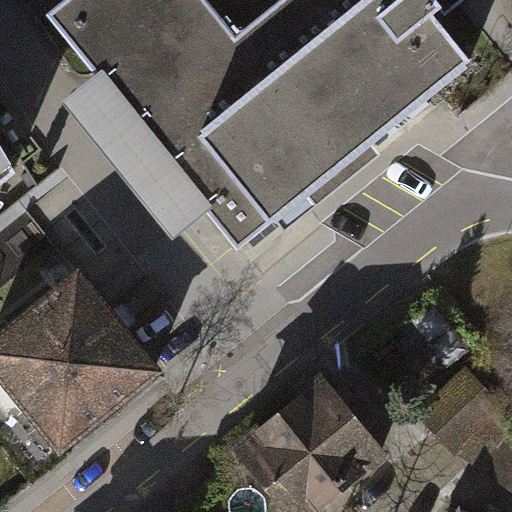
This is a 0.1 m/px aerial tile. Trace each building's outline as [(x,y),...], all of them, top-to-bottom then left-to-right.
[(457,0),(295,0),(238,47),(200,0),(74,0),(54,17),(245,252),(476,65),(436,17),(457,0)] [(0,183),(15,172),(0,146),(0,183)] [(168,382),(85,279),(0,347),(0,377),(68,462),(168,382)] [(341,511),(399,466),(330,380),(236,455),(282,511),(341,511)] [(471,461),(511,484),(511,414),(502,409),(471,461)]
